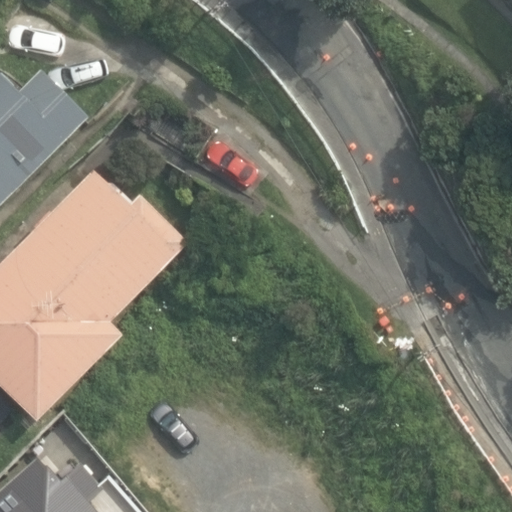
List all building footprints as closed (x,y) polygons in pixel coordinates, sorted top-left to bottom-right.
[(0,202),(87,118),(42,73),(19,95),(0,75),(0,202)] [(136,124),(200,166),(223,132),(159,90),(136,124)] [(0,268),(0,385),(35,420),(118,336),(106,324),(186,243),(139,198),(131,206),(95,172),(0,268)] [(325,454),(239,360),(206,390),(293,484),(325,454)] [(66,511),(61,498),(21,511),(66,511)]
